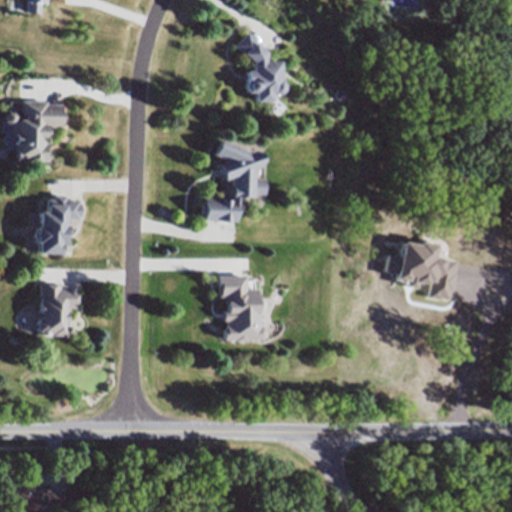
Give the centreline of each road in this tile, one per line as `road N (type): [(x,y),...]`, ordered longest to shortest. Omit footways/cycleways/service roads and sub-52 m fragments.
road 1 (residential): [(128,432),(138,86),(162,0)]
road 2 (tertiary): [(330,433),(0,432)]
road 3 (tertiary): [(511,429),(330,433)]
